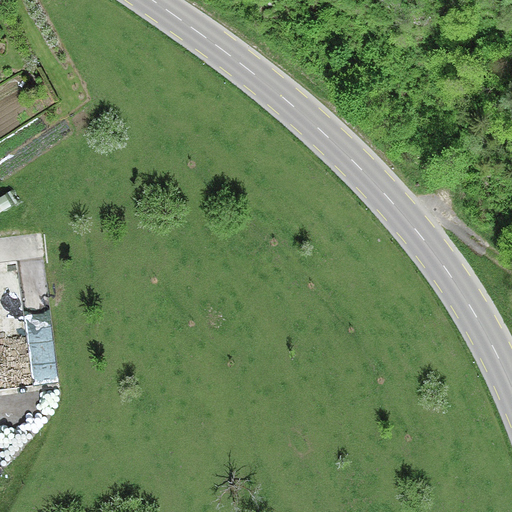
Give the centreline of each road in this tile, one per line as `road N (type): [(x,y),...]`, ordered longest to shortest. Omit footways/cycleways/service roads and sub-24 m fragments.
road 1 (secondary): [(146,0),(277,90),(397,205),(458,289),(511,392)]
road 2 (track): [(511,264),(435,215),(397,205)]
